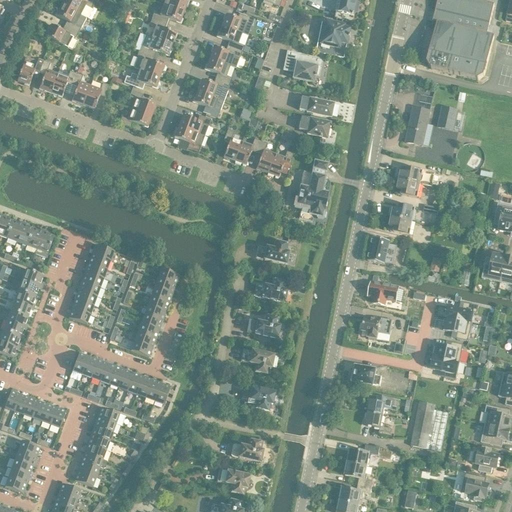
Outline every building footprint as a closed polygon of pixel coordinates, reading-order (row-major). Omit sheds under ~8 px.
[(94,4),(87,0),(82,0),(81,3),(75,0),(64,0),(62,6),(80,16),(85,6),(91,10),(94,4)] [(165,0),(164,6),(183,13),(186,6),(187,7),(189,2),(182,0),(165,0)] [(352,16),(355,0),(337,0),(335,12),(352,16)] [(494,6),(471,0),(438,0),(433,22),(437,23),(427,63),(431,69),(478,81),(484,78),(494,37),(487,35),(494,6)] [(67,29),(78,34),(86,19),(80,16),(62,6),(58,12),(57,12),(55,16),(70,24),(67,29)] [(152,20),(163,24),(165,19),(180,24),(182,20),(181,20),(183,13),(164,6),(160,16),(154,13),(152,20)] [(120,24),(120,25),(120,26),(121,27),(122,27),(124,27),(125,27),(125,26),(126,26),(126,25),(127,24),(127,23),(127,22),(128,21),(129,19),(129,16),(130,14),(130,13),(126,11),(125,12),(124,12),(124,13),(123,13),(122,14),(122,15),(122,17),(122,18),(122,19),(122,20),(121,21),(121,23),(121,24),(120,24)] [(224,20),(222,27),(241,34),(245,24),(251,27),(254,20),(242,16),(240,21),(225,15),(223,20),(224,20)] [(163,24),(152,20),(149,26),(155,28),(152,38),(171,46),(174,39),(175,39),(177,35),(161,29),(163,24)] [(349,37),(349,35),(348,35),(350,28),(344,27),(344,25),(325,21),(324,23),(321,22),(321,23),(315,53),(323,54),(343,59),(348,37),(349,37)] [(78,34),(67,29),(64,33),(50,26),(48,30),(49,30),(45,37),(67,49),(73,39),(75,40),(78,34)] [(238,44),(241,34),(222,27),(219,34),(218,33),(216,38),(232,44),(230,49),(242,53),(244,47),(238,44)] [(146,36),(139,52),(151,57),(153,51),(168,57),(170,53),(169,52),(171,46),(152,38),(146,36)] [(239,59),(242,53),(230,49),(228,54),(213,48),(211,52),(212,53),(210,60),(229,67),(233,57),(239,59)] [(133,69),(140,71),(159,78),(162,71),(163,72),(165,67),(149,62),(151,57),(139,52),(133,69)] [(286,59),(284,68),(295,70),(293,80),(313,84),(314,78),(315,78),(316,76),(318,76),(321,60),(290,54),(289,59),(286,59)] [(34,72),(39,74),(43,62),(38,60),(37,62),(26,58),(21,70),(16,69),(14,75),(19,77),(17,82),(24,85),(24,86),(28,87),(34,72)] [(226,77),(229,67),(210,60),(207,66),(206,66),(204,70),(220,76),(218,81),(230,86),(232,79),(226,77)] [(39,90),(50,94),(57,74),(48,71),(50,65),(43,62),(39,74),(44,76),(39,90)] [(159,78),(140,71),(138,77),(131,74),(130,78),(126,77),(123,84),(139,90),(141,84),(156,90),(158,85),(157,85),(159,78)] [(67,84),(72,86),(76,74),(70,72),(67,78),(57,74),(50,94),(61,98),(67,84)] [(72,102),(83,106),(90,87),(80,83),(82,77),(76,74),(72,86),(77,88),(72,102)] [(258,78),(253,93),(259,95),(264,80),(258,78)] [(224,102),(230,86),(218,81),(216,87),(201,81),(199,85),(200,86),(198,92),(224,102)] [(100,90),(90,87),(83,106),(94,110),(99,96),(105,98),(109,86),(102,84),(100,90)] [(135,100),(131,110),(151,117),(155,106),(141,101),(143,95),(131,91),(129,98),(135,100)] [(217,118),(224,102),(198,92),(195,99),(194,99),(192,103),(208,109),(206,114),(217,118)] [(331,117),(334,104),(301,98),(299,111),(331,117)] [(457,111),(442,108),(438,127),(453,130),(457,111)] [(422,147),(429,112),(414,109),(407,144),(422,147)] [(147,128),(151,117),(131,110),(128,120),(122,118),(119,124),(131,129),(133,123),(147,128)] [(183,116),(178,127),(204,137),(211,120),(199,116),(197,122),(183,116)] [(301,117),(298,130),(307,132),(307,135),(327,139),(330,123),(301,117)] [(198,154),(201,147),(204,137),(178,127),(174,139),(189,144),(187,149),(198,154)] [(234,162),(242,142),(232,139),(234,133),(227,130),(223,142),(229,144),(223,158),(234,162)] [(251,152),(256,154),(260,142),(254,140),(252,146),(242,142),(234,162),(246,166),(251,152)] [(256,170),(267,174),(274,155),(264,151),(267,145),(260,142),(256,154),(261,156),(256,170)] [(284,158),(274,155),(267,174),(278,178),(284,164),(289,166),(293,154),(287,152),(284,158)] [(313,169),(326,172),(328,164),(315,162),(313,169)] [(398,181),(422,186),(432,188),(435,174),(407,168),(406,173),(400,172),(398,181)] [(294,207),(301,208),(302,206),(310,208),(309,215),(314,216),(317,216),(317,218),(323,219),(324,213),(323,212),(327,192),(322,191),(325,177),(303,172),(297,200),(295,199),(294,207)] [(422,186),(398,181),(396,190),(402,191),(401,196),(419,200),(422,186)] [(491,183),(488,199),(496,201),(500,185),(491,183)] [(510,234),(511,225),(511,207),(498,204),(493,225),(500,227),(499,231),(510,233),(510,234)] [(312,222),(314,216),(309,215),(310,208),(302,206),(301,208),(299,219),(312,222)] [(391,218),(414,223),(417,209),(399,206),(398,211),(392,210),(391,218)] [(0,225),(0,237),(6,239),(13,222),(5,219),(6,217),(3,216),(0,225)] [(414,223),(391,218),(389,227),(394,228),(393,233),(411,237),(414,223)] [(6,239),(17,243),(24,224),(20,223),(20,225),(13,222),(6,239)] [(17,243),(27,247),(33,230),(25,227),(26,225),(24,224),(17,243)] [(27,247),(36,250),(44,231),(41,230),(40,232),(33,230),(27,247)] [(44,231),(36,250),(35,255),(46,259),(47,254),(54,237),(46,234),(47,232),(44,231)] [(389,244),(389,242),(373,239),(367,262),(384,266),(384,264),(392,266),(397,246),(389,244)] [(285,265),(288,253),(285,252),(286,245),(274,243),(273,250),(258,247),(255,259),(285,265)] [(92,255),(110,262),(113,252),(95,246),(92,255)] [(92,255),(88,264),(107,271),(110,262),(92,255)] [(500,283),(505,258),(493,255),(492,260),(486,258),(482,279),(500,283)] [(435,257),(431,269),(440,272),(443,260),(435,257)] [(511,259),(505,258),(500,283),(511,285),(511,259)] [(88,264),(85,273),(103,280),(107,271),(88,264)] [(26,270),(22,281),(41,289),(42,286),(40,285),(43,277),(26,270)] [(158,279),(176,286),(179,276),(161,270),(158,279)] [(100,289),(103,280),(85,273),(82,282),(100,289)] [(172,295),(176,286),(158,279),(154,288),(172,295)] [(22,281),(18,291),(35,298),(38,290),(40,291),(41,289),(22,281)] [(283,303),(286,291),(284,290),(285,284),(273,281),(271,288),(256,285),(253,297),(283,303)] [(97,298),(100,289),(82,282),(79,291),(97,298)] [(399,290),(371,284),(369,297),(374,299),(373,304),(385,307),(386,301),(396,303),(399,290)] [(169,304),(172,295),(154,288),(151,297),(169,304)] [(18,291),(14,302),(34,309),(35,305),(33,305),(35,298),(18,291)] [(79,291),(75,300),(93,307),(97,298),(79,291)] [(414,294),(413,299),(425,302),(426,296),(414,294)] [(166,313),(169,304),(151,297),(148,306),(166,313)] [(75,300),(72,309),(90,316),(93,307),(75,300)] [(14,302),(10,312),(27,318),(30,310),(33,311),(34,309),(14,302)] [(462,311),(448,308),(446,320),(446,319),(472,325),(474,314),(477,314),(479,307),(464,304),(462,311)] [(162,322),(166,313),(148,306),(144,315),(162,322)] [(90,316),(72,309),(68,319),(86,326),(90,316)] [(10,312),(7,322),(26,329),(27,326),(25,325),(27,318),(10,312)] [(159,331),(162,322),(144,315),(141,324),(159,331)] [(277,339),(279,327),(277,327),(279,319),(266,317),(265,324),(249,321),(246,333),(277,339)] [(369,334),(368,339),(388,343),(393,322),(381,320),(380,321),(374,320),(373,321),(364,319),(363,325),(362,325),(361,331),(362,331),(362,332),(369,334)] [(468,342),(472,325),(446,319),(446,320),(444,331),(453,333),(458,334),(456,340),(468,342)] [(7,322),(3,332),(20,339),(23,331),(25,332),(26,329),(7,322)] [(141,324),(138,333),(156,340),(159,331),(141,324)] [(3,332),(3,333),(2,332),(0,332),(0,342),(19,350),(20,346),(17,345),(20,339),(3,332)] [(152,349),(156,340),(138,333),(134,342),(152,349)] [(0,342),(0,354),(13,359),(16,351),(18,352),(19,350),(0,342)] [(152,349),(134,342),(131,352),(149,359),(152,349)] [(459,363),(463,346),(452,343),(450,349),(442,347),(437,346),(434,358),(459,363)] [(272,369),(274,356),(243,350),(240,362),(256,365),(255,372),(268,375),(269,368),(272,369)] [(82,375),(88,357),(79,354),(72,372),(82,375)] [(82,375),(91,379),(97,361),(88,357),(82,375)] [(456,381),(459,363),(434,358),(434,357),(431,370),(437,371),(445,373),(444,378),(456,381)] [(107,364),(97,361),(91,379),(100,382),(107,364)] [(100,382),(109,385),(116,367),(107,364),(100,382)] [(109,385),(118,389),(125,371),(116,367),(109,385)] [(353,375),(351,381),(353,381),(352,383),(373,387),(373,386),(380,387),(382,378),(375,377),(376,369),(369,368),(368,370),(355,367),(354,375),(353,375)] [(118,389),(127,392),(134,374),(125,371),(118,389)] [(410,372),(408,379),(416,381),(418,374),(410,372)] [(127,392),(136,395),(143,377),(134,374),(127,392)] [(503,374),(501,386),(511,388),(511,374),(511,376),(503,374)] [(136,395),(145,398),(152,381),(143,377),(136,395)] [(145,398),(154,402),(161,384),(152,381),(145,398)] [(161,384),(154,402),(164,405),(170,388),(161,384)] [(272,405),(275,393),(244,386),(241,399),(257,402),(256,409),(268,412),(270,405),(272,405)] [(511,388),(501,386),(498,397),(507,399),(505,406),(511,407),(511,388)] [(4,409),(14,413),(19,399),(20,395),(11,392),(9,395),(4,409)] [(14,413),(23,416),(28,402),(29,399),(20,395),(19,399),(14,413)] [(370,401),(368,414),(383,417),(384,417),(385,409),(397,411),(398,402),(386,399),(377,398),(376,403),(370,401)] [(23,416),(32,419),(37,406),(38,402),(29,399),(28,402),(23,416)] [(32,419),(41,422),(46,409),(47,405),(38,402),(37,406),(32,419)] [(426,450),(441,453),(449,413),(435,410),(435,406),(420,403),(411,447),(426,450)] [(41,422),(50,426),(55,412),(56,409),(47,405),(46,409),(41,422)] [(101,408),(98,418),(115,425),(119,415),(101,408)] [(66,412),(56,409),(55,412),(50,426),(59,429),(66,412)] [(487,413),(485,425),(510,431),(510,430),(511,420),(511,418),(508,418),(509,412),(497,409),(496,415),(487,413)] [(368,414),(365,427),(380,430),(379,434),(392,437),(393,427),(382,425),(384,417),(383,417),(368,414)] [(112,434),(115,425),(98,418),(94,427),(112,434)] [(485,425),(481,443),(502,448),(503,441),(507,442),(510,431),(485,425)] [(109,443),(112,434),(94,427),(91,436),(109,443)] [(105,452),(109,443),(91,436),(88,445),(105,452)] [(22,442),(18,451),(36,458),(40,449),(22,442)] [(260,463),(262,457),(259,457),(262,443),(253,442),(252,449),(236,446),(234,458),(260,463)] [(102,461),(105,452),(88,445),(84,454),(102,461)] [(347,464),(366,467),(367,460),(370,461),(371,455),(378,457),(379,450),(365,447),(364,453),(350,450),(347,464)] [(481,453),(474,452),(471,464),(480,465),(478,472),(491,475),(492,468),(496,469),(499,457),(490,455),(491,449),(482,447),(481,453)] [(382,450),(381,457),(390,459),(392,452),(382,450)] [(18,451),(15,461),(33,467),(36,458),(18,451)] [(99,470),(102,461),(84,454),(81,463),(99,470)] [(15,461),(11,470),(30,476),(33,467),(15,461)] [(95,479),(99,470),(81,463),(78,472),(95,479)] [(358,479),(357,486),(371,489),(373,481),(366,480),(367,475),(365,474),(366,467),(347,464),(344,477),(358,479)] [(11,470),(8,479),(26,485),(30,476),(11,470)] [(247,489),(250,476),(219,470),(216,483),(233,486),(231,493),(243,495),(245,489),(247,489)] [(95,479),(78,472),(74,482),(92,488),(95,479)] [(486,479),(465,474),(461,493),(475,496),(474,501),(483,503),(484,498),(486,498),(486,497),(490,498),(491,491),(488,491),(489,486),(485,485),(486,479)] [(26,485),(8,479),(5,488),(23,495),(26,485)] [(58,495),(76,501),(80,491),(62,485),(58,495)] [(339,502),(358,506),(360,499),(362,499),(363,494),(370,495),(371,489),(357,486),(356,492),(342,489),(339,502)] [(409,491),(406,507),(415,509),(418,492),(409,491)] [(73,510),(76,501),(58,495),(55,504),(73,510)] [(242,511),(243,511),(240,510),(242,504),(229,501),(228,508),(212,505),(210,511),(242,511)] [(357,511),(358,506),(339,502),(337,511),(357,511)] [(454,511),(475,511),(477,508),(456,503),(454,511)]
